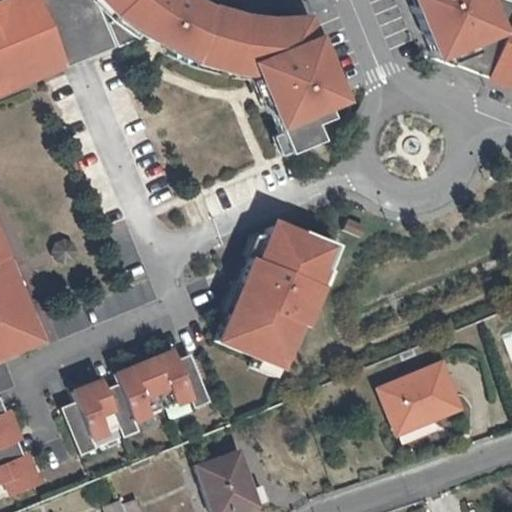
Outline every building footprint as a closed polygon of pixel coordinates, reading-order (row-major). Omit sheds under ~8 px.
[(0,95),(116,47),(96,0),(10,0),(10,1),(0,5),(0,95)] [(96,0),(116,47),(134,40),(138,33),(151,41),(164,48),(194,57),(216,63),(215,67),(231,70),(232,68),(252,70),(286,154),(320,140),(313,124),(329,117),(324,103),(338,97),(305,17),(268,19),(242,16),(207,6),(193,0),(96,0)] [(408,0),(433,58),(491,81),(511,89),(511,1),(509,0),(408,0)] [(276,226),(267,230),(254,260),(249,258),(237,285),(240,286),(228,315),(225,314),(214,341),(277,367),(295,324),(301,326),(317,289),(311,286),(318,267),(324,270),(335,245),(299,231),(298,235),(276,226)] [(129,238),(114,245),(129,276),(144,269),(129,238)] [(0,355),(34,341),(23,314),(19,316),(6,285),(11,284),(5,269),(3,270),(0,262),(0,257),(0,256),(0,355)] [(82,399),(59,408),(78,456),(94,449),(90,439),(117,428),(121,438),(137,432),(132,421),(188,398),(193,408),(208,402),(189,355),(165,364),(161,355),(121,371),(125,381),(102,390),(99,381),(78,389),(82,399)] [(374,389),(390,427),(427,412),(430,419),(456,408),(438,363),(374,389)] [(0,411),(0,497),(33,484),(21,454),(19,456),(13,442),(16,440),(4,412),(1,413),(0,411)] [(427,412),(390,427),(393,434),(430,419),(427,412)] [(237,451),(197,466),(211,511),(240,511),(255,507),(248,487),(250,486),(237,451)] [(127,511),(142,511),(139,501),(125,506),(127,511)]
